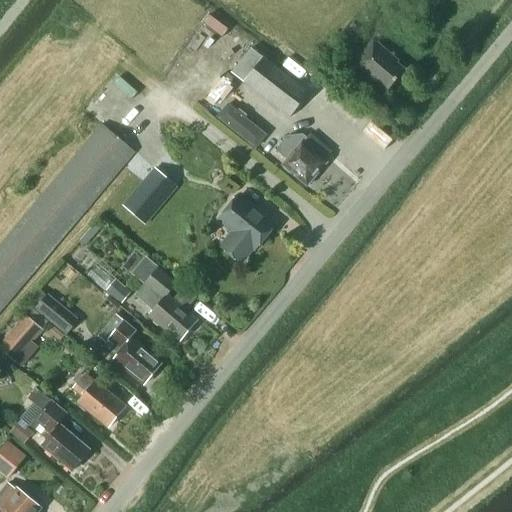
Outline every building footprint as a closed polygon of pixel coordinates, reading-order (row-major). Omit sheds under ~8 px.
[(363,31),(352,22),(346,29),(357,38),(363,31)] [(356,61),(390,89),(406,69),(398,62),(400,60),(375,39),(356,61)] [(292,118),(311,93),(264,57),(251,47),(232,72),(245,82),(292,118)] [(183,75),(191,82),(204,66),(196,59),(183,75)] [(201,74),(197,83),(219,92),(223,83),(201,74)] [(319,96),(313,91),(309,97),(314,101),(319,96)] [(361,130),(365,125),(366,123),(368,121),(339,96),(335,100),(333,102),(331,105),(361,130)] [(219,116),(257,147),(270,132),(231,101),(219,116)] [(0,312),(135,152),(102,124),(0,245),(0,312)] [(311,179),(313,181),(317,176),(315,174),(327,160),(305,141),(308,138),(304,135),(289,136),(277,150),(288,159),(284,163),(307,183),(311,179)] [(179,186),(157,167),(124,205),(147,224),(179,186)] [(256,247),(276,223),(240,194),(220,219),(234,230),(223,245),(242,260),(254,246),(256,247)] [(174,299),(169,295),(179,283),(160,268),(137,296),(155,311),(151,316),(180,341),(198,319),(187,309),(174,299)] [(107,291),(122,303),(131,293),(116,280),(107,291)] [(185,286),(174,299),(187,309),(197,297),(185,286)] [(36,309),(67,335),(79,320),(48,295),(36,309)] [(26,315),(0,345),(0,348),(17,363),(44,330),(26,315)] [(107,340),(121,351),(115,358),(145,384),(162,363),(132,337),(138,330),(125,319),(107,340)] [(84,395),(79,402),(109,427),(127,406),(87,373),(75,387),(84,395)] [(91,448),(60,422),(68,412),(37,386),(28,396),(44,409),(31,424),(47,438),(42,444),(73,470),(91,448)] [(10,432),(17,438),(27,427),(20,421),(10,432)] [(26,457),(7,442),(0,450),(0,472),(8,479),(26,457)] [(0,491),(0,505),(8,511),(37,511),(43,506),(18,485),(16,487),(9,480),(0,491)]
